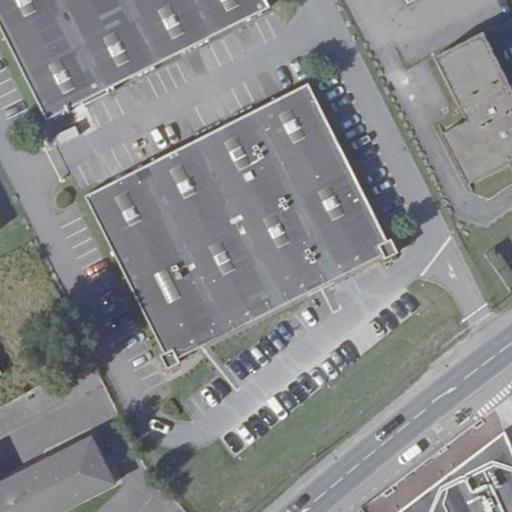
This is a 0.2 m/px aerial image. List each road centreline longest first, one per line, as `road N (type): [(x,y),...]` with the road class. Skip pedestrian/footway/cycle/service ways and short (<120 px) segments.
road 1 (unknown): [(484,0),(399,44),(397,56),(460,204),(489,218),(511,205)]
road 2 (secondary): [(312,511),(511,348)]
